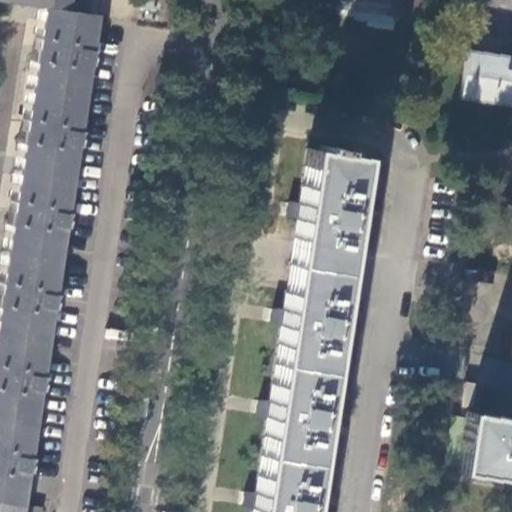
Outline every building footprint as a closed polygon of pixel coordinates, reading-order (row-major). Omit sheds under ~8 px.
[(6,0),(40,5),(36,27),(27,90),(12,190),(0,267),(0,511),(17,511),(28,443),(37,384),(93,13),(61,8),(61,0),(6,0)] [(323,0),(323,2),(397,14),(398,0),(323,0)] [(459,97),(511,105),(511,57),(467,50),(459,97)] [(263,131),(237,128),(234,151),(259,154),(263,131)] [(302,511),(336,285),(355,157),(341,154),(342,148),(319,146),(318,151),(305,149),(297,202),(286,278),(282,313),(268,408),(253,500),(251,511),(302,511)] [(455,472),(511,480),(511,419),(464,412),(455,472)]
